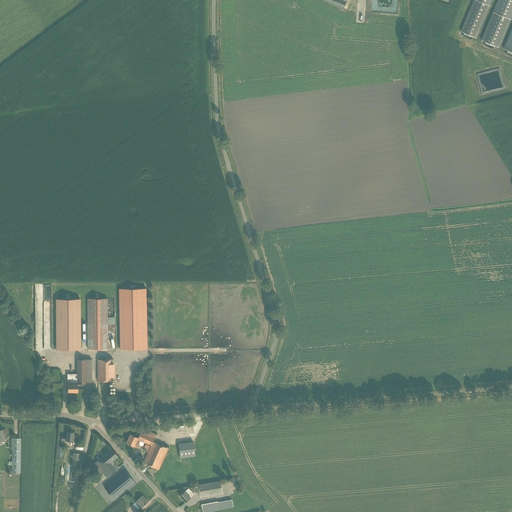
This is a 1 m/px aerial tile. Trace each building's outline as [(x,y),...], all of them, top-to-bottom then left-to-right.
[(321,0),(344,9),(347,0),(321,0)] [(474,0),(461,32),(464,33),(463,36),(471,39),(472,36),(476,38),(492,0),(474,0)] [(511,0),(497,0),(481,40),(486,42),(485,45),(493,48),(494,46),(499,48),(511,15),(511,0)] [(511,26),(503,49),(511,52),(511,26)] [(121,289),(121,349),(148,349),(148,289),(121,289)] [(56,350),(81,349),(80,299),(55,300),(56,350)] [(87,299),(87,324),(87,349),(107,349),(107,324),(107,299),(87,299)] [(44,349),(51,349),(51,317),(48,317),(47,322),(45,321),(45,318),(38,318),(37,321),(37,322),(35,331),(37,331),(37,334),(45,334),(45,339),(31,339),(43,342),(37,342),(37,346),(40,346),(40,345),(44,345),(44,349)] [(74,374),(67,374),(67,392),(77,392),(77,384),(92,384),(91,360),(77,360),(77,379),(75,379),(75,383),(74,383),(74,374)] [(113,360),(97,360),(98,381),(113,381),(113,360)] [(151,445),(143,463),(158,469),(168,448),(153,442),(156,434),(142,428),(138,437),(130,434),(126,443),(137,448),(141,440),(151,445)] [(65,441),(73,441),(73,432),(67,432),(67,436),(62,436),(61,440),(65,440),(65,441)] [(12,465),(12,473),(20,473),(21,438),(12,438),(12,462),(12,465)] [(195,456),(193,442),(178,444),(180,458),(195,456)] [(111,449),(108,452),(94,463),(106,477),(114,471),(118,468),(112,461),(117,456),(111,449)] [(72,453),(72,458),(71,464),(61,463),(59,487),(76,488),(78,466),(79,466),(80,454),(72,453)] [(125,470),(121,473),(104,487),(115,500),(117,498),(117,499),(136,483),(125,470)] [(220,481),(198,485),(200,497),(213,495),(222,493),(220,481)] [(188,488),(185,491),(179,496),(185,502),(194,494),(191,491),(188,488)] [(142,495),(132,504),(137,510),(140,507),(140,508),(148,501),(142,495)] [(200,511),(202,511),(208,511),(233,507),(232,502),(231,499),(217,502),(217,501),(201,504),(202,508),(200,509),(200,510),(200,511)] [(109,506),(112,510),(119,505),(116,501),(109,506)]
